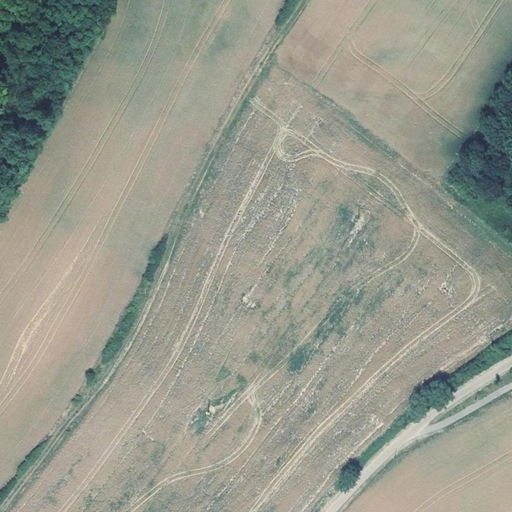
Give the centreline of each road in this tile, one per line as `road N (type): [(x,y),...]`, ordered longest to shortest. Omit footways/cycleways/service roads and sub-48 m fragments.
road 1 (track): [(307,0),(64,430),(0,507)]
road 2 (unclassified): [(330,511),(402,437),(511,363)]
